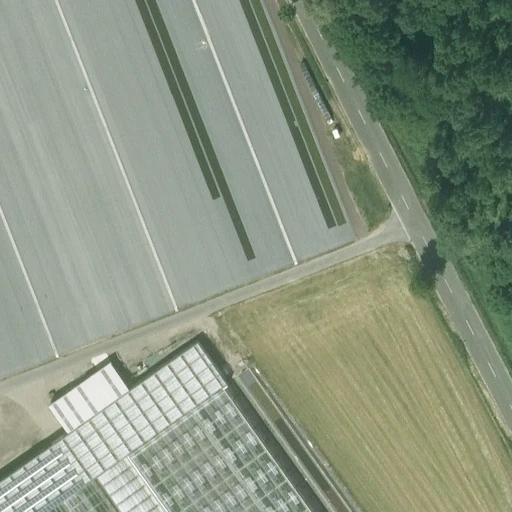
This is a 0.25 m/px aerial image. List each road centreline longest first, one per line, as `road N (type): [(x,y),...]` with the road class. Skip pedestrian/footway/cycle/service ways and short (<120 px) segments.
road 1 (unclassified): [(511,404),(301,0)]
road 2 (track): [(420,229),(0,388)]
